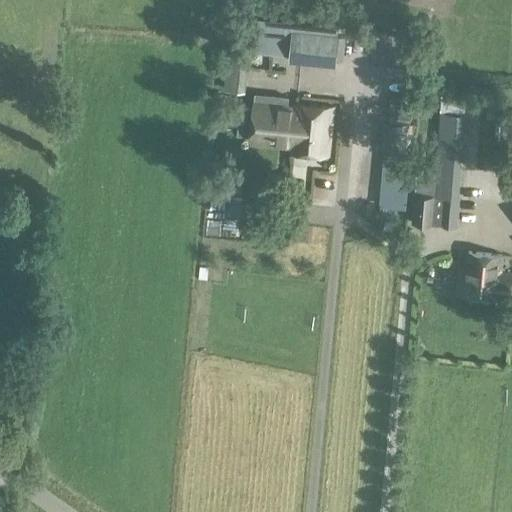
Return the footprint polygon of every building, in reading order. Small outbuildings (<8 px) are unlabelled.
[(290,59),(334,64),(337,36),(293,31),(290,59)] [(371,42),(369,67),(419,72),(421,47),(371,42)] [(267,94),(267,102),(255,101),(251,139),(292,143),(291,151),(329,154),(333,105),(296,101),(296,105),(287,104),(288,96),(267,94)] [(410,118),(412,99),(391,96),(391,97),(389,116),(394,116),(410,118)] [(435,163),(425,162),(416,161),(411,222),(456,226),(465,112),(439,110),(435,163)] [(382,150),(407,153),(408,136),(383,134),(382,150)] [(210,258),(222,258),(222,244),(210,244),(210,258)] [(459,266),(456,291),(511,297),(511,272),(500,271),(502,254),(467,250),(465,267),(459,266)] [(0,326),(0,347),(2,348),(9,330),(0,326)] [(0,387),(10,363),(0,359),(0,387)]
